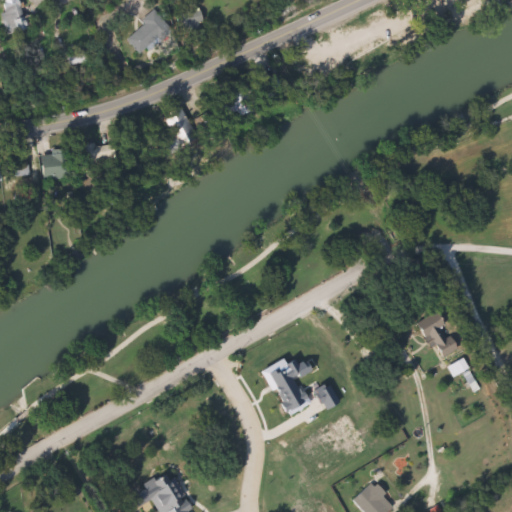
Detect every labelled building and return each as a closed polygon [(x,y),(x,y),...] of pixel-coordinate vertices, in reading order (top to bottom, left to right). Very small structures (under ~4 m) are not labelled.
[(4,0),(29,0),(36,30),(12,35),(4,0)] [(158,12),(171,31),(159,40),(145,21),(158,12)] [(265,109),(248,116),(246,111),(229,117),(222,98),(255,85),(265,109)] [(176,137),(168,121),(185,112),(201,142),(168,159),(161,145),(176,137)] [(82,146),(118,145),(118,169),(83,170),(82,146)] [(44,156),(72,152),(75,178),(47,182),(44,156)] [(15,179),(14,166),(31,164),(33,177),(15,179)] [(429,352),(408,325),(424,312),(445,339),(429,352)] [(314,368),(336,361),(340,376),(319,383),(314,368)] [(320,437),(378,403),(387,419),(330,453),(320,437)] [(358,511),(347,501),(367,482),(390,505),(382,511),(358,511)]
